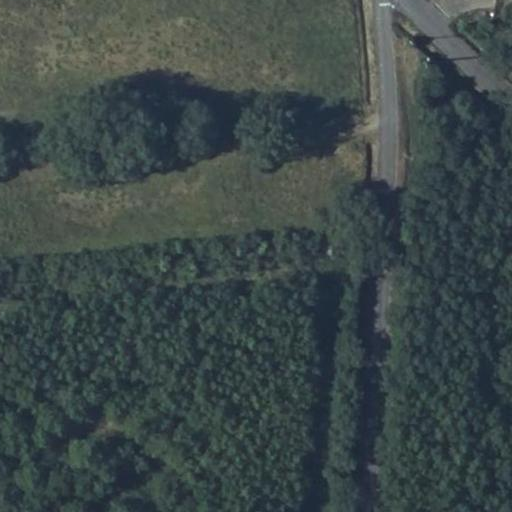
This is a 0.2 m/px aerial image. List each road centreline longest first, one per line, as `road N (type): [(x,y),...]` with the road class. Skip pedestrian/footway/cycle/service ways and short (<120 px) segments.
road 1 (residential): [(363,511),(385,129),(384,0)]
road 2 (track): [(385,129),(0,170)]
road 3 (unclassified): [(407,0),(511,102)]
